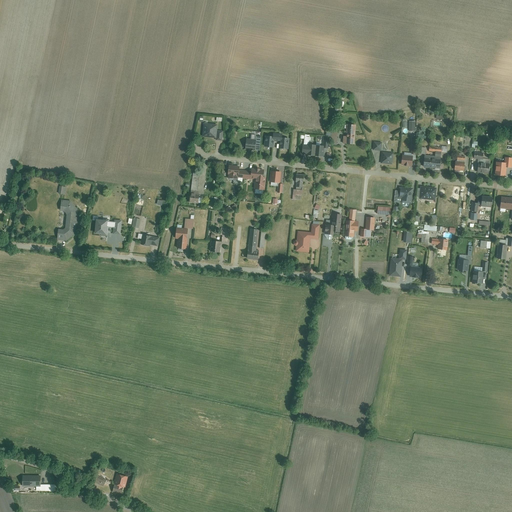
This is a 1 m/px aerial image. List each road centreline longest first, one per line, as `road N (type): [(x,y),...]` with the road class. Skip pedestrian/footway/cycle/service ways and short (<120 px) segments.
road 1 (unclassified): [(511,297),(0,244)]
road 2 (residential): [(511,188),(191,153)]
road 3 (residential): [(0,456),(59,475),(129,511)]
